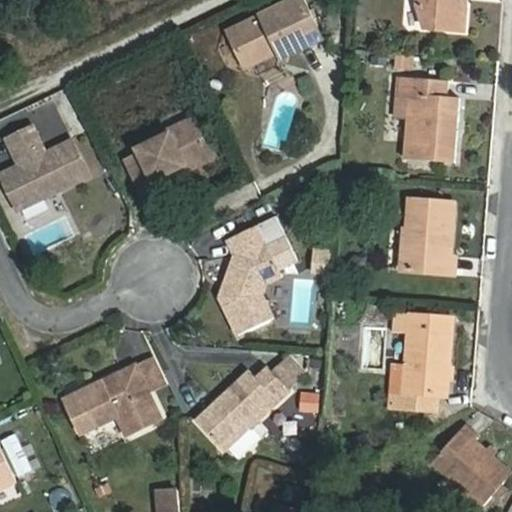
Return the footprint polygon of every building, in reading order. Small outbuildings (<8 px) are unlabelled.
[(304,0),(297,0),(229,33),(247,69),(280,53),(284,59),(324,40),(304,0)] [(419,0),(419,6),(426,29),(465,32),(467,0),(419,0)] [(451,82),(397,78),(396,95),(409,96),(404,160),(457,164),(462,100),(450,99),(451,82)] [(146,198),(160,191),(156,182),(186,167),(184,162),(209,150),(194,120),(162,135),(164,139),(140,151),(142,156),(129,162),(146,198)] [(34,129),(9,141),(22,168),(16,170),(19,176),(5,183),(19,211),(90,177),(74,143),(47,156),(34,129)] [(410,201),(408,234),(405,234),(402,271),(455,275),(456,258),(451,258),(455,205),(410,201)] [(277,218),(262,225),(268,235),(266,241),(280,270),(298,261),(277,218)] [(262,225),(229,241),(236,256),(221,299),(239,337),(275,320),(264,297),(268,285),(284,277),(280,270),(266,241),(268,235),(262,225)] [(314,259),(313,276),(329,278),(331,260),(314,259)] [(437,396),(447,397),(454,319),(396,314),(395,332),(410,333),(407,367),(405,394),(393,393),(392,410),(436,414),(437,396)] [(309,374),(292,356),(274,373),(291,391),(309,374)] [(137,366),(148,389),(164,381),(153,358),(137,366)] [(83,435),(120,418),(129,437),(163,420),(148,389),(137,366),(66,400),(83,435)] [(395,366),(393,393),(405,394),(407,367),(395,366)] [(251,372),(197,422),(226,453),(291,391),(274,373),(270,368),(258,379),(251,372)] [(302,392),(299,411),(318,414),(321,395),(302,392)] [(434,463),(484,507),(497,492),(511,475),(511,474),(476,442),(479,438),(466,427),(434,463)] [(0,444),(0,489),(18,481),(0,444)] [(289,487),(287,501),(307,503),(309,490),(289,487)] [(160,490),(160,511),(180,511),(180,489),(160,490)]
